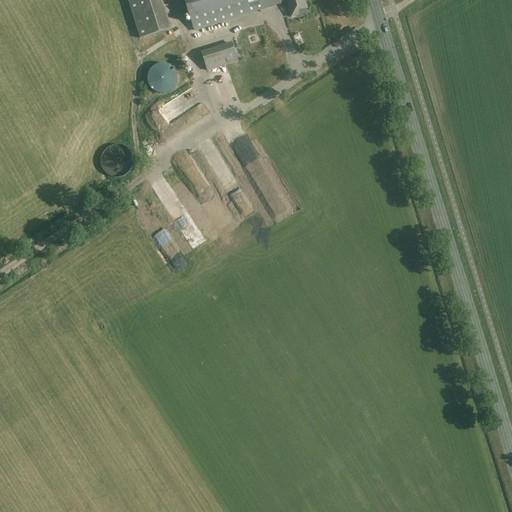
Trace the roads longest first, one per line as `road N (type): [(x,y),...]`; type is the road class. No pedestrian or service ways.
road 1 (track): [(0,273),(411,0)]
road 2 (secondary): [(511,455),(372,0)]
